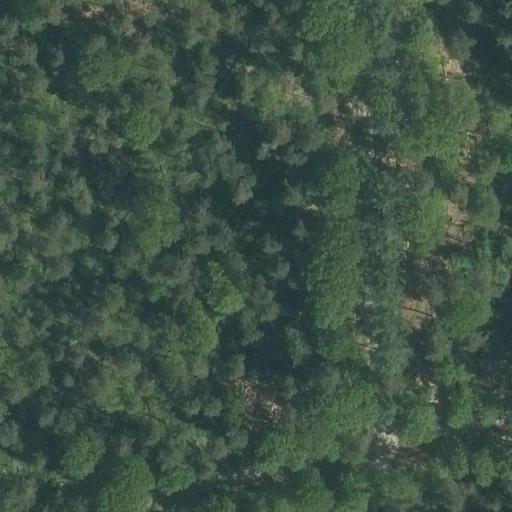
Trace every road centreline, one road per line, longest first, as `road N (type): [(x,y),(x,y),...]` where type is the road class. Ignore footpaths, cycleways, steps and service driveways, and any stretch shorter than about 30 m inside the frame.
road 1 (track): [(367,0),(371,415),(382,443),(385,511)]
road 2 (track): [(511,417),(120,511)]
